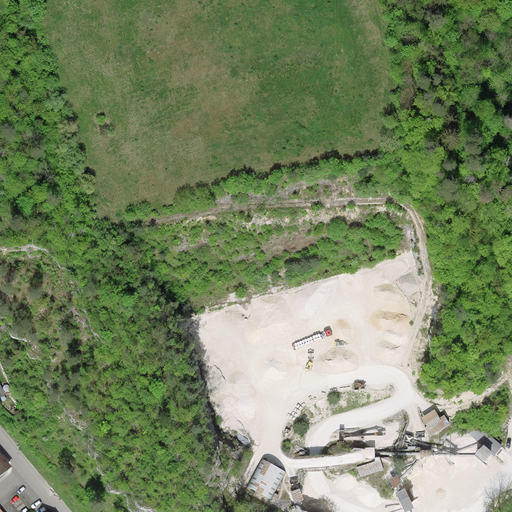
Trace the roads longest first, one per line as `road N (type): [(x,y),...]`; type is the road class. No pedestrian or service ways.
road 1 (track): [(99,212),(117,226),(355,201),(394,200),(411,209),(426,293),(403,396),(333,425),(313,454),(319,482),(365,511)]
road 2 (track): [(405,379),(348,370),(312,384),(276,412),(270,444),(285,460),(360,456)]
